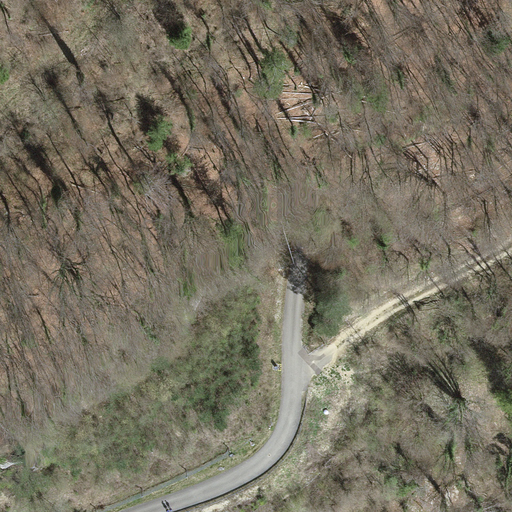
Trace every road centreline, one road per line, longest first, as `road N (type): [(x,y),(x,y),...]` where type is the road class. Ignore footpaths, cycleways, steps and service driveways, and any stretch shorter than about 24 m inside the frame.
road 1 (track): [(294,371),(511,236)]
road 2 (track): [(121,0),(0,122)]
